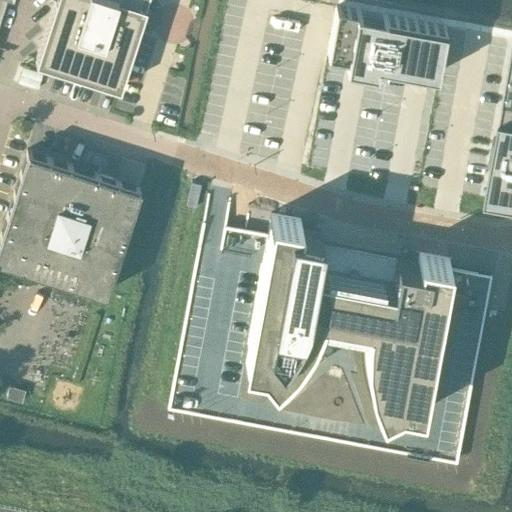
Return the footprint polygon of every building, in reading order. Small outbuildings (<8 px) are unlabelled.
[(53,0),(35,58),(99,79),(100,77),(113,81),(112,83),(119,85),(139,22),(144,24),(150,7),(145,5),(146,0),(53,0)] [(333,4),(324,51),(344,55),(343,63),(373,69),(375,60),(434,71),(443,24),(333,4)] [(489,158),(482,198),(511,203),(511,36),(504,77),(500,97),(493,136),(490,135),(486,158),(489,158)] [(139,184),(35,151),(27,148),(0,231),(0,256),(37,268),(38,264),(63,272),(61,276),(106,290),(139,184)] [(231,191),(209,187),(169,408),(456,460),(490,274),(448,266),(449,258),(419,253),(418,260),(317,241),(320,231),(299,227),(300,219),(270,214),(267,232),(225,225),(231,191)]
